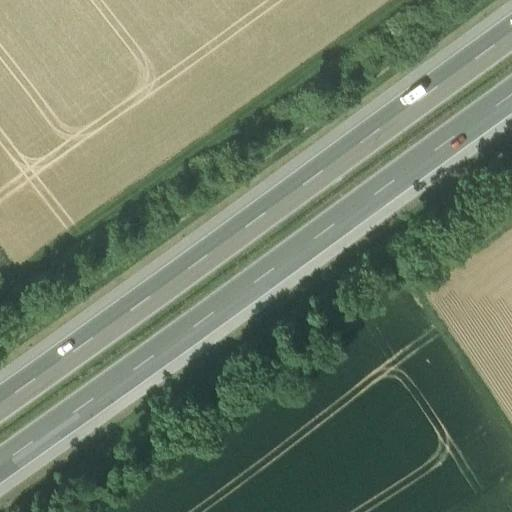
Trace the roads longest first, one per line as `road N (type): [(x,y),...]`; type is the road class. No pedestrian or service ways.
road 1 (motorway): [(511,41),(0,417)]
road 2 (motorway): [(0,471),(511,101)]
road 3 (track): [(0,288),(399,0)]
